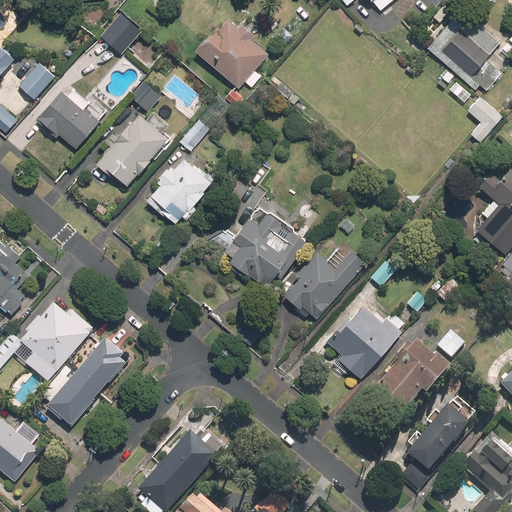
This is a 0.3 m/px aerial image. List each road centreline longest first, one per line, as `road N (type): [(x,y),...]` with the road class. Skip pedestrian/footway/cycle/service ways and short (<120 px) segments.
road 1 (residential): [(200,354),(0,178)]
road 2 (residential): [(382,511),(200,354)]
road 3 (residential): [(63,511),(200,354)]
